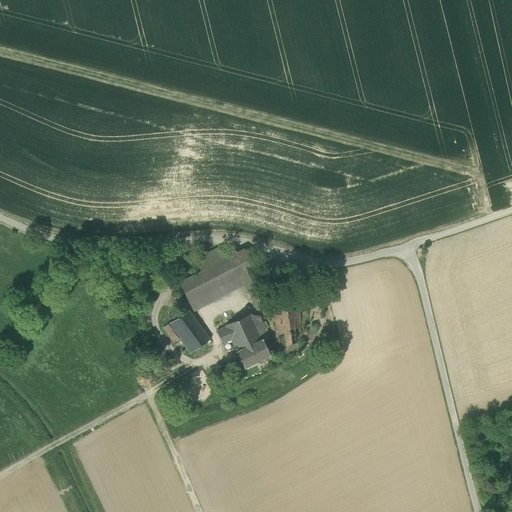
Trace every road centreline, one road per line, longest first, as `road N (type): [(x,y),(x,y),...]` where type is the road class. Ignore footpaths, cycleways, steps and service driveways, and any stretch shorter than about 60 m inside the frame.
road 1 (track): [(489,218),(480,174),(0,48)]
road 2 (unclassified): [(0,217),(58,242),(118,249),(239,241),(332,264),(411,245)]
road 3 (unclassified): [(411,245),(476,511)]
road 4 (track): [(197,511),(154,408),(155,391),(171,377)]
